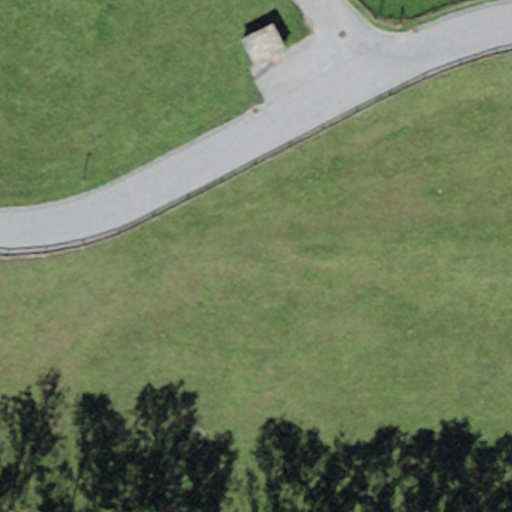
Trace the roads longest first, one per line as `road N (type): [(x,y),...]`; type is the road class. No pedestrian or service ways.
road 1 (residential): [(0,232),(50,229),(98,212),(374,72)]
road 2 (residential): [(511,27),(374,72)]
